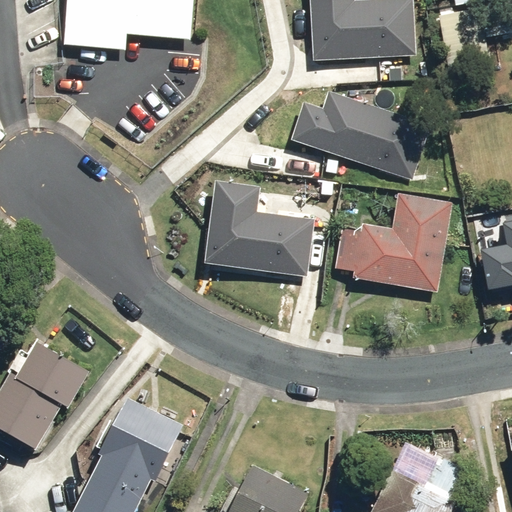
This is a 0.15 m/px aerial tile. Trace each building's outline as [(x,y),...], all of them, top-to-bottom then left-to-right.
[(67,0),(64,48),(126,52),(127,36),(192,40),(194,0),(67,0)] [(416,57),(412,0),(364,0),(354,1),(353,0),(307,0),(312,64),(416,57)] [(479,11),(439,19),(451,79),(491,71),(479,11)] [(326,97),(308,148),(412,185),(430,134),(326,97)] [(243,271),(308,279),(315,222),(259,214),(262,192),(213,186),(203,266),(243,271)] [(438,297),(453,209),(396,199),(390,235),(343,228),(335,275),(383,282),(382,288),(438,297)] [(0,402),(0,434),(37,454),(82,371),(31,344),(0,402)] [(127,402),(75,511),(141,511),(181,427),(127,402)] [(235,511),(297,511),(305,497),(255,472),(235,511)] [(447,511),(453,501),(392,472),(373,511),(447,511)]
